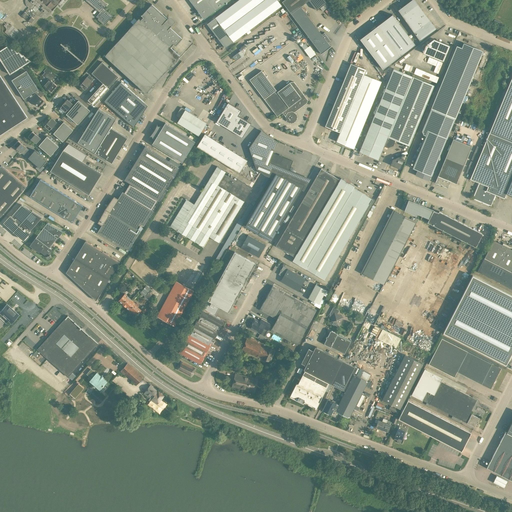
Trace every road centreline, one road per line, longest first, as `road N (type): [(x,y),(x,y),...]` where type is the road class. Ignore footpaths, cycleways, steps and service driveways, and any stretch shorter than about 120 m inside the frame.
road 1 (primary): [(485,511),(186,399),(0,258)]
road 2 (unclassified): [(49,274),(172,80),(207,49)]
road 3 (unclassified): [(463,477),(274,408),(203,391)]
road 4 (unclassified): [(511,232),(307,148)]
road 5 (unclassified): [(203,391),(162,368),(49,274)]
road 6 (unclassified): [(307,148),(350,31),(390,0)]
road 7 (unclassified): [(307,148),(272,135),(207,49)]
road 8 (unknown): [(222,70),(280,31),(274,45),(228,78)]
road 9 (unclassified): [(203,391),(267,266)]
